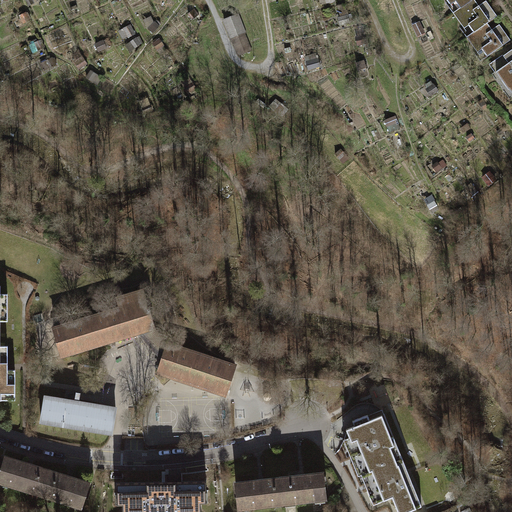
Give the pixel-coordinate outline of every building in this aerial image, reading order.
[(447,0),(451,5),(455,11),(461,8),(471,0),(447,0)] [(479,5),(475,0),(471,0),(461,8),(455,11),(453,13),(464,28),(469,35),(474,31),(487,22),(489,21),(497,16),(486,0),(479,5)] [(336,17),(338,25),(349,22),(348,14),(336,17)] [(239,16),(223,23),(231,41),(247,35),(239,16)] [(152,18),(144,21),(148,31),(154,35),(162,25),(157,21),(155,24),(152,18)] [(428,20),(413,25),(418,39),(433,33),(428,20)] [(492,29),(487,22),(474,31),(469,35),(466,37),(476,51),(482,60),(487,56),(503,45),(511,40),(500,24),(492,29)] [(131,26),(123,30),(129,40),(137,35),(131,26)] [(354,36),(356,45),(366,44),(364,34),(354,36)] [(253,52),(247,35),(231,41),(238,58),(253,52)] [(137,39),(131,43),(136,50),(142,45),(137,39)] [(160,40),(152,45),(157,52),(165,47),(160,40)] [(42,41),(34,44),(39,53),(46,50),(42,41)] [(104,41),(95,46),(99,54),(108,50),(104,41)] [(511,49),(503,55),(508,63),(496,71),(509,90),(510,89),(511,92),(511,91),(511,49)] [(83,57),(74,63),(79,71),(88,66),(83,57)] [(363,59),(354,62),(357,69),(365,66),(363,59)] [(365,68),(356,71),(358,77),(367,74),(365,68)] [(91,71),(86,80),(93,84),(98,75),(91,71)] [(443,95),(431,103),(435,110),(447,103),(443,95)] [(489,170),(480,176),(487,184),(495,178),(489,170)] [(465,189),(460,194),(465,200),(470,195),(465,189)] [(121,308),(54,328),(62,355),(131,334),(131,333),(144,329),(145,333),(146,334),(151,332),(151,330),(150,327),(152,327),(153,328),(154,327),(149,311),(151,311),(150,308),(148,308),(143,291),(118,298),(121,308)] [(154,329),(151,330),(151,332),(146,334),(145,333),(142,334),(160,356),(161,354),(160,354),(162,349),(163,350),(166,343),(154,329)] [(0,399),(16,399),(15,369),(8,370),(7,346),(0,347),(0,334),(0,333),(0,399)] [(235,366),(168,344),(166,351),(163,350),(162,349),(160,354),(161,354),(164,355),(158,372),(226,394),(235,366)] [(116,410),(44,398),(40,420),(112,432),(116,410)] [(393,445),(381,415),(346,430),(351,442),(357,439),(370,471),(372,470),(395,461),(389,447),(393,445)] [(49,470),(5,456),(0,470),(0,480),(8,483),(8,484),(31,492),(32,490),(42,493),(49,470)] [(395,461),(372,470),(385,500),(393,496),(399,511),(405,511),(415,508),(395,461)] [(49,470),(42,493),(52,496),(52,498),(71,504),(71,502),(82,505),(89,483),(49,470)] [(281,478),(284,501),(295,500),(295,502),(315,500),(315,498),(326,497),(323,473),(281,478)] [(281,478),(235,483),(238,507),(249,505),(249,507),(274,504),(273,503),(284,501),(281,478)] [(164,487),(165,511),(176,511),(175,511),(195,511),(196,510),(206,510),(206,486),(164,487)] [(164,487),(118,488),(118,511),(130,511),(129,511),(153,511),(154,511),(165,511),(164,487)]
